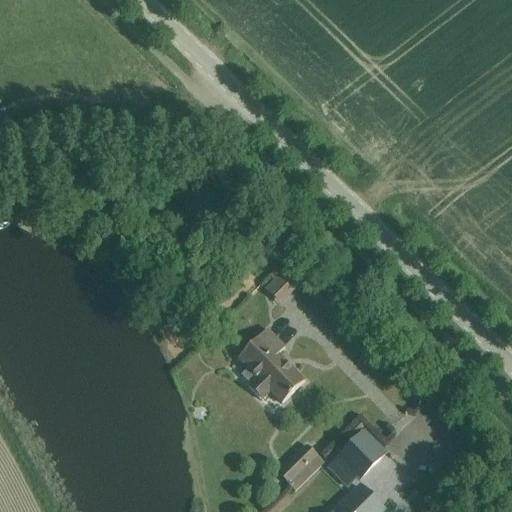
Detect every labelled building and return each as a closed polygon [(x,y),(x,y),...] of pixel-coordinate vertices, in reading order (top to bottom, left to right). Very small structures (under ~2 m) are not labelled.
[(285,271),(273,283),(288,297),(299,286),(285,271)] [(266,332),(237,361),(246,371),(241,376),(251,386),(248,389),(261,402),(269,394),(281,406),(303,383),(277,356),(284,349),(266,332)] [(363,432),(326,470),(346,491),(355,482),(358,485),(387,455),(363,432)] [(306,448),(290,464),(306,481),(323,465),(306,448)] [(381,511),(382,511),(360,489),(336,511),(381,511)]
